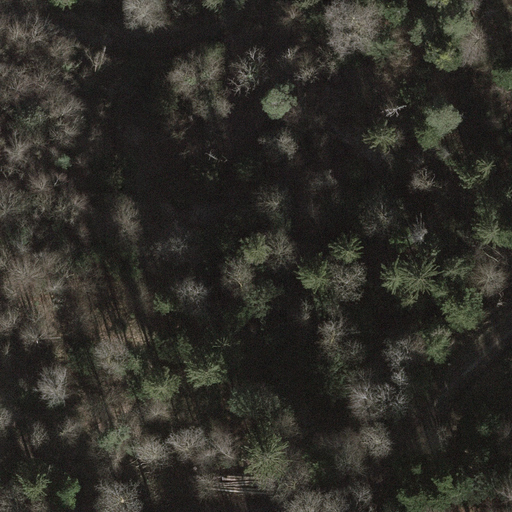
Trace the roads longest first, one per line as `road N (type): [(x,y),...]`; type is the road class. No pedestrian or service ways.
road 1 (track): [(511,337),(419,442),(344,494),(249,511)]
road 2 (track): [(0,16),(114,43),(168,46),(241,18),(256,0)]
